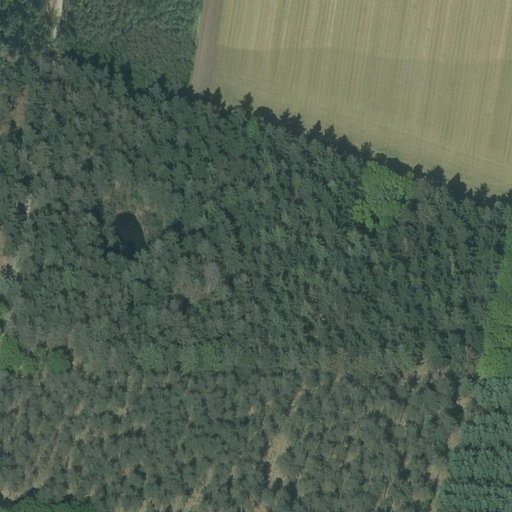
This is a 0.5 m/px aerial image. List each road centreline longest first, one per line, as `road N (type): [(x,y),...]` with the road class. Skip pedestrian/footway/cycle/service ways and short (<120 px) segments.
road 1 (track): [(0,59),(511,222)]
road 2 (track): [(0,379),(511,387)]
road 3 (track): [(361,170),(251,511)]
road 4 (track): [(48,0),(0,310)]
road 5 (track): [(477,387),(436,511)]
